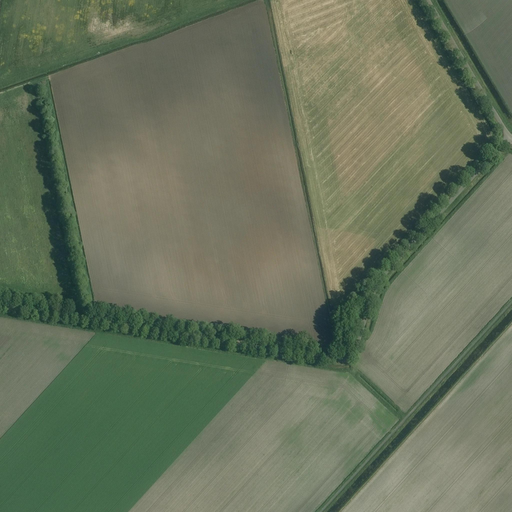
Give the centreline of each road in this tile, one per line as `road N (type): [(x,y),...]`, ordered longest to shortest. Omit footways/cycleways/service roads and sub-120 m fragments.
road 1 (unclassified): [(0,305),(344,358),(355,349),(385,272),(509,137)]
road 2 (track): [(340,511),(511,324)]
road 3 (unclassified): [(509,137),(428,0)]
